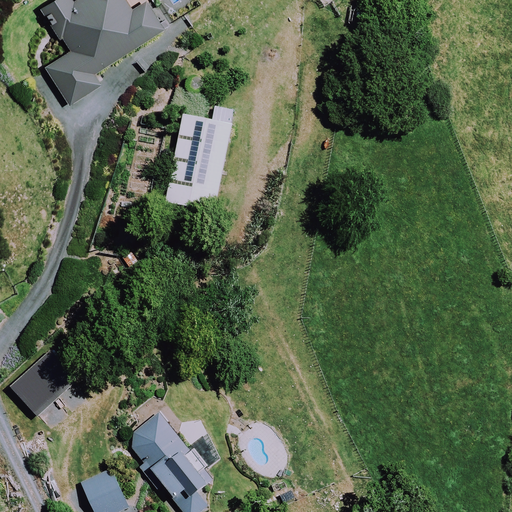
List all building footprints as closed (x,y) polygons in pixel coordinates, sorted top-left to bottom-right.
[(126,0),(74,0),(71,3),(69,0),(57,0),(43,10),(70,52),(45,68),(69,105),(101,84),(94,74),(170,24),(153,0),(151,0),(134,12),(126,0)] [(206,88),(196,76),(184,87),(194,99),(206,88)] [(236,112),(217,108),(214,123),(185,117),(167,204),(215,214),(236,112)] [(159,412),(137,430),(134,462),(158,492),(165,486),(177,501),(174,503),(180,511),(210,511),(215,508),(201,491),(214,481),(159,412)] [(118,479),(88,493),(96,511),(124,511),(132,509),(118,479)]
